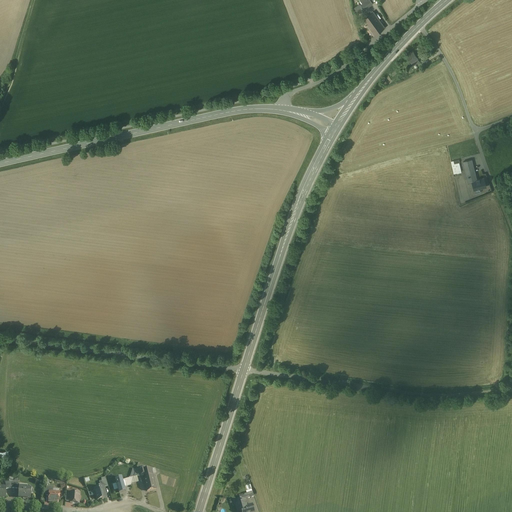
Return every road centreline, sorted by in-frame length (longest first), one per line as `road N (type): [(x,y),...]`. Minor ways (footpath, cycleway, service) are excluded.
road 1 (secondary): [(296,113),(249,108),(0,163)]
road 2 (unclassified): [(243,369),(402,392),(511,389)]
road 3 (secondary): [(334,128),(293,215),(243,369)]
road 4 (unclassified): [(25,342),(243,369)]
road 5 (secondary): [(243,369),(198,511)]
road 6 (unclassified): [(419,24),(456,81),(475,131)]
